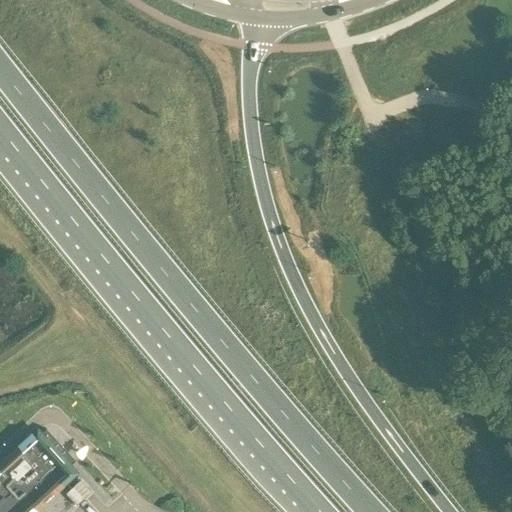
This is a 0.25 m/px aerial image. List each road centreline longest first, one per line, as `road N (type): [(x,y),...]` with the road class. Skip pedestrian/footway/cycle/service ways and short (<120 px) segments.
road 1 (trunk): [(369,511),(0,70)]
road 2 (trunk): [(449,511),(343,369),(277,245),(250,127),(256,6)]
road 3 (trunk): [(0,130),(317,511)]
